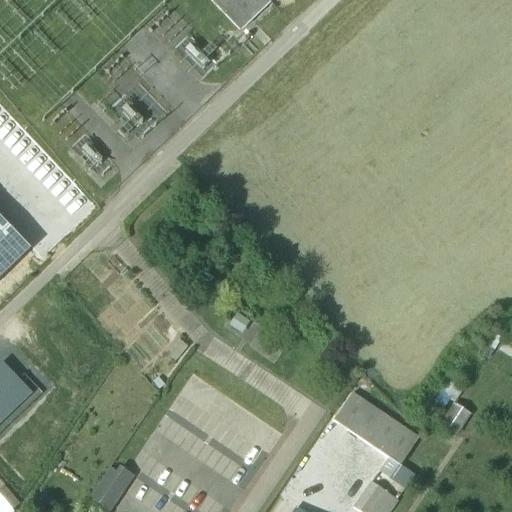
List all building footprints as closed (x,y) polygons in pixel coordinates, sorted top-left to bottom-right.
[(208,0),(239,32),(269,4),(265,0),(208,0)] [(265,0),(269,4),(274,10),(284,0),(265,0)] [(0,221),(0,278),(29,251),(0,221)] [(0,364),(0,426),(31,396),(0,364)] [(416,442),(350,397),(332,424),(398,469),(416,442)] [(453,404),(439,426),(456,437),(470,415),(453,404)] [(118,477),(109,470),(103,479),(123,492),(132,478),(122,471),(118,477)] [(109,511),(123,492),(103,479),(88,500),(106,511),(109,511)] [(371,485),(353,511),(354,511),(368,511),(382,494),(371,485)] [(4,487),(0,490),(0,511),(12,511),(20,505),(4,487)] [(388,511),(395,504),(382,494),(368,511),(388,511)]
